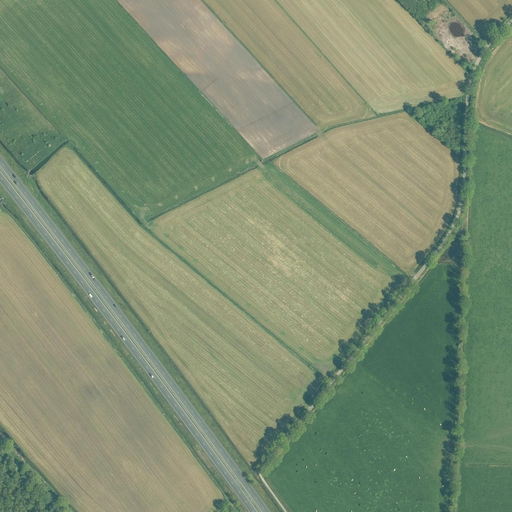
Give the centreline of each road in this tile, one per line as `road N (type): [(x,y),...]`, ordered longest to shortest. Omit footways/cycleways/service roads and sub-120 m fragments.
road 1 (unclassified): [(259,473),(453,224),(461,205),(467,82),(511,20)]
road 2 (trunk): [(265,511),(0,161)]
road 3 (trunk): [(0,177),(253,511)]
